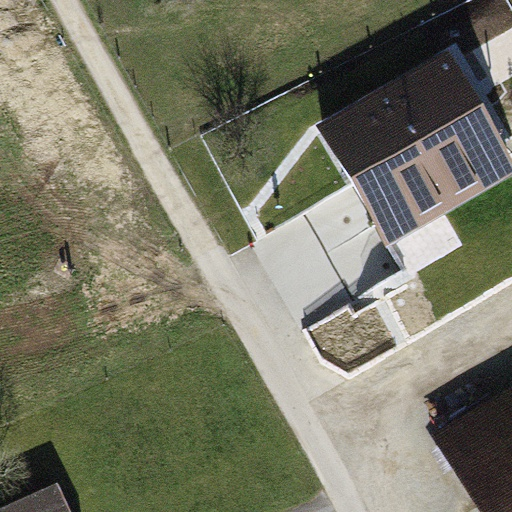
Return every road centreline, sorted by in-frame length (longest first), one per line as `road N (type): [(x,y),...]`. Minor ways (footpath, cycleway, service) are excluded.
road 1 (residential): [(350,511),(209,254)]
road 2 (track): [(209,254),(64,0)]
